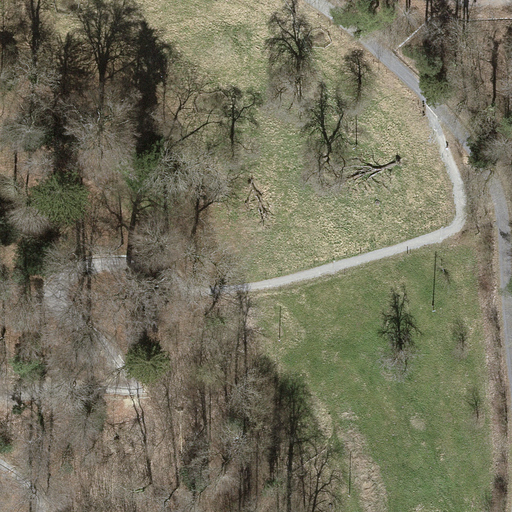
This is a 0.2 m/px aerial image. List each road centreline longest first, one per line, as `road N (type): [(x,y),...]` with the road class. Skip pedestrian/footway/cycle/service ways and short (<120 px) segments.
road 1 (track): [(511,324),(501,209),(487,169),(429,97)]
road 2 (track): [(429,97),(313,0)]
